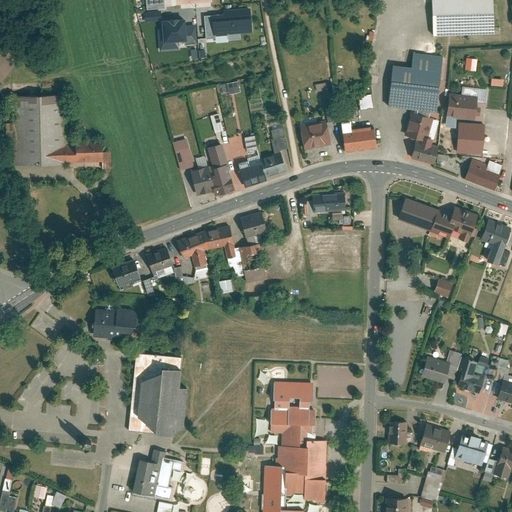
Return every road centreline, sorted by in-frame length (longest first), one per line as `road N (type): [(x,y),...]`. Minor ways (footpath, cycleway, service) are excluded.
road 1 (tertiary): [(372,164),(323,169),(122,244),(26,296)]
road 2 (residential): [(372,164),(370,400)]
road 3 (tertiary): [(511,207),(372,164)]
road 4 (residential): [(370,400),(511,429)]
